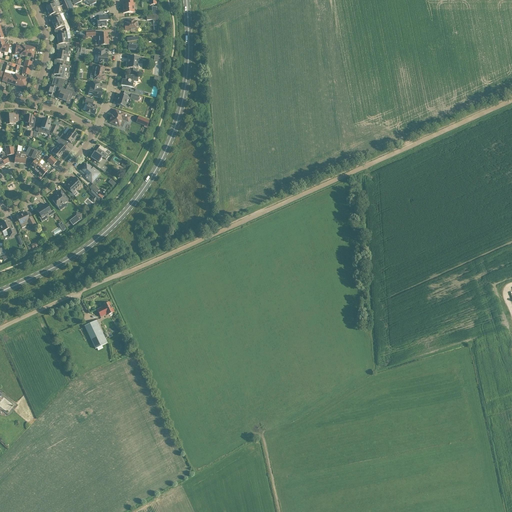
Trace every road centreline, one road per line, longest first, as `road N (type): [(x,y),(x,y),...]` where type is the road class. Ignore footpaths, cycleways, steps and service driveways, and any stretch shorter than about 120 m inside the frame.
road 1 (track): [(121,273),(511,99)]
road 2 (primary): [(3,290),(82,249),(151,177),(182,103),(186,0)]
road 3 (unclassified): [(0,328),(121,273)]
road 4 (residential): [(96,130),(116,58),(114,0)]
